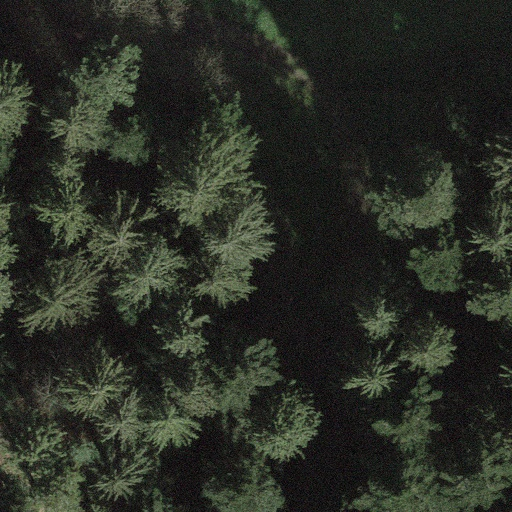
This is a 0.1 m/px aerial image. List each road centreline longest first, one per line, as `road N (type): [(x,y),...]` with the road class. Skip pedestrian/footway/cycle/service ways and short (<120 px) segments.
road 1 (track): [(269,0),(295,217),(268,511)]
road 2 (track): [(511,10),(274,38),(145,0)]
